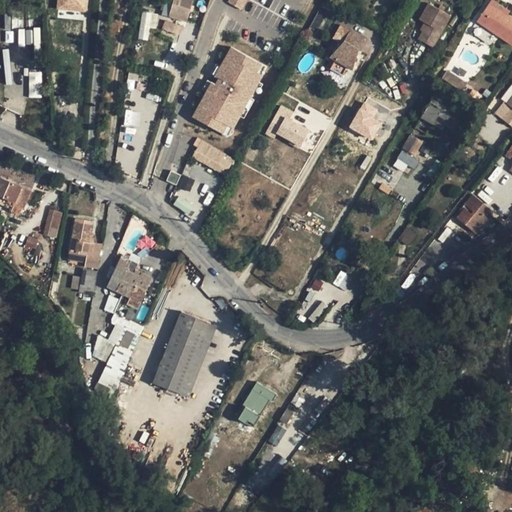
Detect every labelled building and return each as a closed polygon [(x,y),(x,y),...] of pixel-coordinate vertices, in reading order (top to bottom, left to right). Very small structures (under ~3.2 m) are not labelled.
[(59,0),(59,12),(86,14),(86,0),(59,0)] [(189,0),(172,0),(167,16),(182,22),(189,0)] [(241,9),(246,0),(228,0),(228,2),(241,9)] [(510,12),(492,0),(491,0),(489,3),(508,15),(510,12)] [(429,3),(420,20),(424,22),(420,30),(423,32),(419,39),(432,47),(451,16),(443,11),(445,7),(440,4),(438,9),(429,3)] [(511,18),(508,15),(489,3),(477,21),(511,45),(511,18)] [(148,40),(152,13),(142,11),(138,39),(148,40)] [(86,14),(59,12),(58,22),(85,24),(86,14)] [(158,14),(152,13),(150,28),(156,29),(158,14)] [(424,22),(420,20),(415,27),(420,30),(424,22)] [(182,27),(164,21),(162,28),(180,34),(182,27)] [(353,71),(359,49),(365,39),(340,25),(334,35),(344,41),(341,44),(329,57),(335,60),(330,69),(342,76),(347,68),(353,71)] [(334,35),(332,39),(341,44),(344,41),(334,35)] [(193,117),(224,134),(228,125),(233,128),(263,75),(257,72),(262,63),(232,46),(216,75),(219,77),(216,84),(212,82),(193,117)] [(12,83),(9,59),(4,60),(6,84),(12,83)] [(206,71),(211,73),(216,64),(213,62),(209,63),(206,71)] [(453,74),(447,70),(441,78),(448,82),(453,74)] [(29,98),(42,98),(42,71),(28,71),(29,98)] [(467,83),(453,74),(448,82),(462,92),(467,83)] [(511,82),(500,99),(504,102),(507,104),(511,96),(511,82)] [(464,114),(433,96),(421,117),(443,129),(445,125),(455,131),(464,114)] [(511,96),(507,104),(511,107),(502,119),(511,126),(511,96)] [(381,122),(373,118),(378,108),(362,101),(349,129),(373,140),(381,122)] [(504,102),(495,114),(502,119),(511,107),(507,104),(504,102)] [(301,148),(310,128),(290,118),(293,111),(279,105),(267,132),(301,148)] [(455,131),(445,125),(443,129),(441,133),(450,139),(455,131)] [(422,142),(410,135),(403,148),(414,155),(422,142)] [(227,175),(235,156),(197,140),(189,158),(227,175)] [(394,167),(405,171),(406,166),(415,169),(419,158),(399,151),(394,167)] [(399,177),(389,171),(385,177),(395,182),(399,177)] [(32,190),(0,176),(0,195),(14,202),(11,209),(10,211),(16,213),(19,207),(22,208),(24,208),(32,190)] [(186,177),(180,185),(188,190),(194,182),(186,177)] [(14,202),(0,195),(0,204),(11,209),(14,202)] [(466,206),(457,218),(476,234),(492,215),(500,222),(503,219),(472,195),(464,204),(466,206)] [(62,212),(50,209),(44,234),(56,238),(62,212)] [(94,221),(76,218),(70,252),(87,255),(85,262),(85,267),(98,269),(102,244),(93,242),(94,237),(91,237),(94,221)] [(476,234),(457,218),(452,223),(472,238),(476,234)] [(39,241),(28,237),(26,243),(36,248),(39,241)] [(157,239),(155,247),(164,250),(167,243),(157,239)] [(87,255),(70,252),(68,260),(85,262),(87,255)] [(127,270),(131,260),(121,256),(107,287),(130,297),(141,302),(153,278),(142,273),(141,276),(134,273),(127,270)] [(345,290),(352,276),(340,270),(333,284),(345,290)] [(96,275),(83,273),(82,277),(80,290),(80,292),(93,294),(96,275)] [(82,277),(73,275),(72,288),(80,290),(82,277)] [(331,296),(341,301),(345,293),(316,277),(297,312),(317,323),(331,296)] [(113,313),(117,300),(109,297),(104,310),(113,313)] [(130,297),(127,304),(138,309),(141,302),(130,297)] [(189,396),(217,325),(181,312),(152,383),(189,396)] [(131,320),(114,313),(113,317),(113,323),(124,328),(125,327),(127,328),(131,320)] [(108,363),(98,382),(115,389),(141,335),(140,334),(144,325),(131,320),(127,328),(125,327),(124,328),(117,344),(98,335),(94,349),(92,355),(108,363)] [(331,388),(332,366),(320,366),(320,375),(308,375),(307,387),(331,388)] [(277,394),(257,382),(243,405),(261,415),(267,404),(270,406),(277,394)] [(287,424),(294,413),(286,408),(282,415),(279,420),(287,424)] [(268,441),(276,446),(286,429),(277,424),(268,441)] [(267,474),(274,480),(288,462),(281,456),(267,474)]
